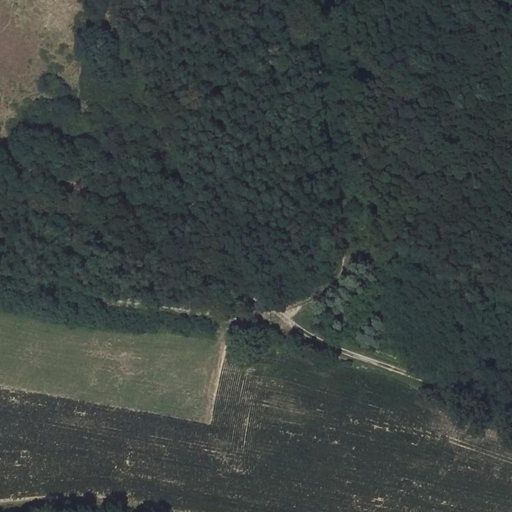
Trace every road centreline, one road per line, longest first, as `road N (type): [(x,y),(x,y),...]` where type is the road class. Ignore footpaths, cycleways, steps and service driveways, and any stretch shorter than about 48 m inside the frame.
road 1 (track): [(0,192),(163,251),(289,321)]
road 2 (track): [(289,321),(151,305),(0,270)]
road 3 (track): [(345,254),(308,0)]
road 4 (track): [(289,321),(347,352),(511,405)]
